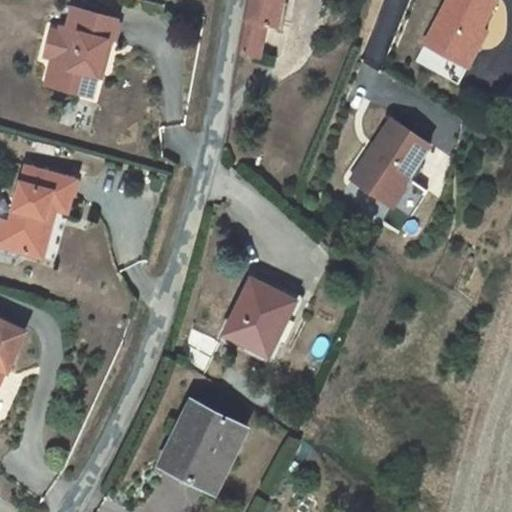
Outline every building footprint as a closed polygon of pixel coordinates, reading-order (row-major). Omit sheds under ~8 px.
[(282,0),(245,0),(235,52),(257,56),(263,25),(277,27),(282,0)] [(448,0),(415,63),(458,85),(487,31),(482,28),(497,0),(448,0)] [(117,19),(73,7),(67,28),(61,27),(59,32),(52,57),(51,62),(70,68),(73,72),(68,89),(91,96),(106,40),(111,42),(117,19)] [(59,32),(51,30),(44,55),(52,57),(59,32)] [(70,68),(51,62),(45,83),(68,89),(73,72),(70,68)] [(391,119),(374,143),(377,145),(374,151),(370,148),(349,177),(407,218),(426,192),(406,177),(429,146),(391,119)] [(26,164),(11,219),(5,217),(0,220),(0,254),(20,260),(26,255),(44,260),(54,220),(46,217),(49,206),(68,212),(78,180),(26,164)] [(248,283),(223,338),(266,358),(291,302),(248,283)] [(0,371),(2,366),(6,368),(26,331),(0,316),(0,371)] [(189,403),(159,468),(215,494),(245,429),(189,403)]
